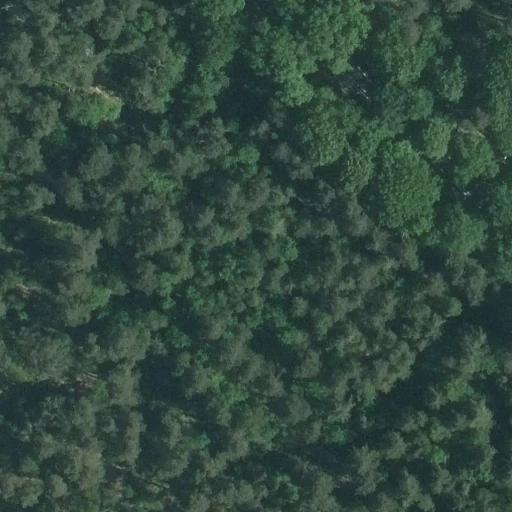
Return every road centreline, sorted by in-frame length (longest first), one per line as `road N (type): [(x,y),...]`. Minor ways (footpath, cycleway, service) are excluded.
road 1 (track): [(382,511),(0,131)]
road 2 (primary): [(511,238),(268,0)]
